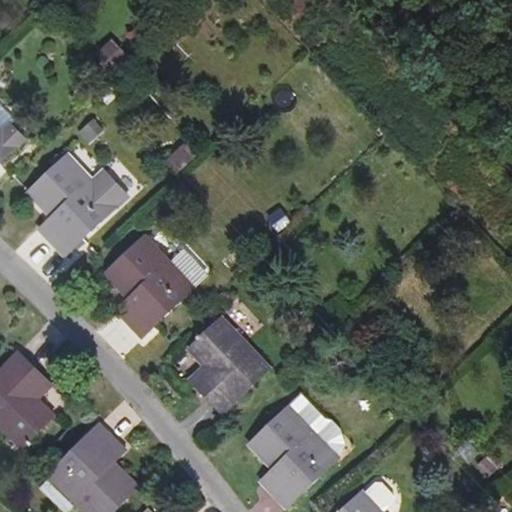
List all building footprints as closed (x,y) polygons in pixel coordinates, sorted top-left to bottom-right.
[(95,56),(110,72),(128,56),(114,40),(95,56)] [(89,144),(106,131),(96,119),(80,132),(89,144)] [(0,163),(26,140),(11,123),(3,132),(0,128),(0,163)] [(181,146),(166,163),(180,175),(195,157),(181,146)] [(47,237),(66,256),(129,197),(105,171),(94,181),(68,154),(29,191),(53,217),(60,224),(47,237)] [(40,229),(47,237),(60,224),(53,217),(40,229)] [(122,317),(141,337),(193,289),(192,287),(203,277),(179,251),(168,261),(144,236),(104,273),(135,306),(122,317)] [(115,309),(122,317),(135,306),(127,298),(115,309)] [(196,387),(221,415),(269,368),(222,318),(188,350),(210,373),(196,387)] [(0,372),(0,425),(24,449),(57,416),(40,399),(32,392),(47,378),(21,352),(0,372)] [(189,379),(196,387),(210,373),(203,366),(189,379)] [(54,385),(47,378),(32,392),(40,399),(54,385)] [(340,459),(345,446),(340,430),(332,421),(328,421),(308,399),(310,397),(305,392),(302,392),(295,398),(296,401),(290,406),(250,444),(274,469),(281,477),(269,488),(287,508),(340,459)] [(50,476),(86,511),(116,511),(140,488),(115,463),(108,456),(120,444),(100,425),(50,476)] [(486,454),(472,439),(457,453),(471,468),(486,454)] [(127,451),(120,444),(108,456),(115,463),(127,451)] [(269,488),(281,477),(274,469),(261,480),(268,488),(269,488)] [(382,511),(394,500),(394,495),(381,481),(375,481),(364,492),(341,511),(382,511)]
